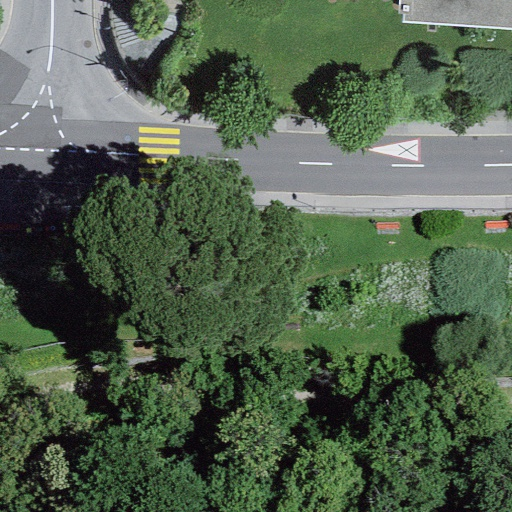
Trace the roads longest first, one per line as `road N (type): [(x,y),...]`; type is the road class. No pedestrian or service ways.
road 1 (secondary): [(511,165),(33,149)]
road 2 (tertiary): [(49,0),(33,149)]
